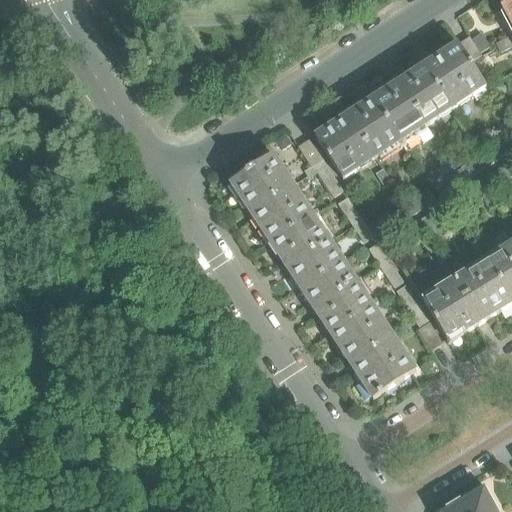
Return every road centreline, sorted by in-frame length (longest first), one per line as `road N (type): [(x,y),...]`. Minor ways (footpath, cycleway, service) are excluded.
road 1 (residential): [(348,460),(167,179)]
road 2 (residential): [(167,179),(441,0)]
road 3 (residential): [(167,179),(43,0)]
road 4 (residential): [(511,358),(348,460)]
road 5 (residential): [(384,509),(511,430)]
